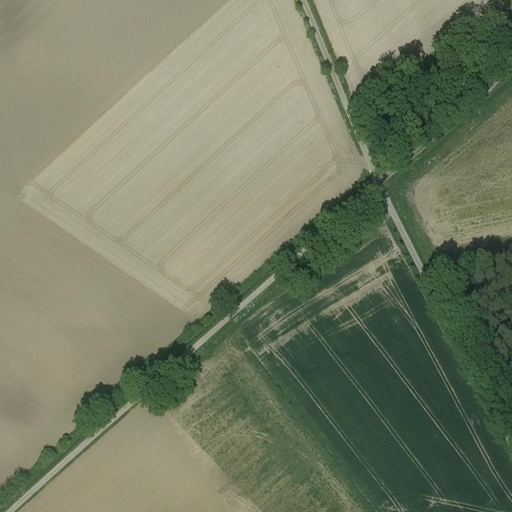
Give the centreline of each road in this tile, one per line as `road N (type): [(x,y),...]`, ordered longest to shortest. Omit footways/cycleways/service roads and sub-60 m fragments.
road 1 (unclassified): [(377,184),(10,511)]
road 2 (unclassified): [(377,184),(511,433)]
road 3 (unclassified): [(301,0),(377,184)]
road 4 (track): [(511,65),(377,184)]
